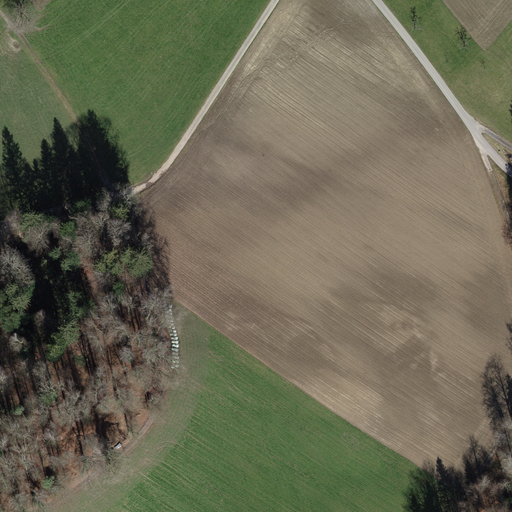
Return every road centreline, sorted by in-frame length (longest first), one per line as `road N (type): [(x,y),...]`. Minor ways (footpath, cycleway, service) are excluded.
road 1 (track): [(279,0),(154,182),(122,208)]
road 2 (track): [(122,208),(0,15)]
road 3 (unclassified): [(511,170),(477,136),(377,0)]
road 4 (track): [(0,251),(122,208)]
